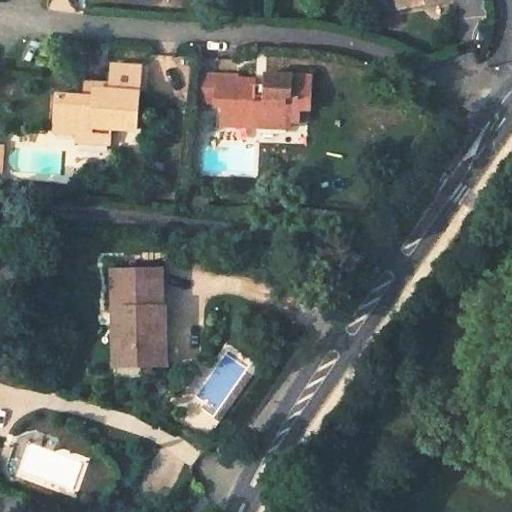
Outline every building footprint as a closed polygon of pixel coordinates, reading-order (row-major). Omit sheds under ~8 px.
[(55,97),(53,132),(75,133),(110,134),(110,128),(135,129),(138,67),(107,66),(107,85),(107,92),(90,91),(90,98),(55,97)] [(199,73),(197,110),(215,111),(215,102),(236,103),(235,120),(254,121),(254,130),(291,131),(291,124),(301,125),(302,113),(312,114),(314,79),(268,77),(267,94),(256,94),(257,81),(238,80),(238,75),(199,73)] [(55,97),(90,98),(90,91),(107,92),(107,85),(56,82),(55,97)] [(214,128),(254,130),(254,121),(235,120),(236,103),(215,102),(215,111),(214,128)] [(109,146),(110,134),(75,133),(74,145),(109,146)] [(120,368),(160,367),(159,309),(155,309),(154,273),(108,274),(108,330),(120,330),(120,368)] [(108,368),(120,368),(120,330),(108,330),(108,368)]
